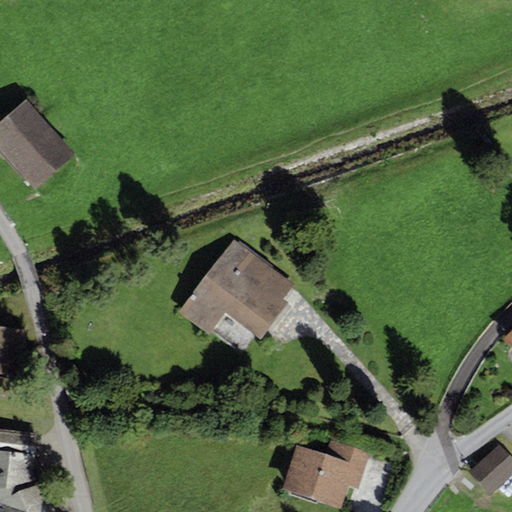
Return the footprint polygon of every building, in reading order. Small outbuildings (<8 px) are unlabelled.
[(75,153),(27,99),(0,122),(0,149),(35,189),(75,153)] [(293,285),(234,239),(178,311),(208,334),(225,312),(260,338),(287,302),(282,298),(293,285)] [(0,372),(23,375),(28,331),(0,327),(0,372)] [(511,328),(502,338),(511,348),(511,328)] [(0,511),(56,511),(44,483),(33,485),(36,433),(0,429),(0,511)] [(326,453),(296,444),(282,488),(341,507),(348,486),(358,489),(369,452),(330,440),(326,453)] [(511,457),(498,443),(468,472),(491,494),(511,473),(511,457)]
